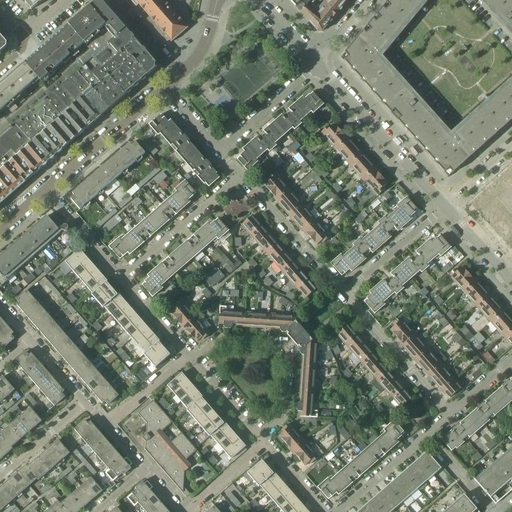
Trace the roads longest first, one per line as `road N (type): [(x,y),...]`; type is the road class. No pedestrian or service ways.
road 1 (residential): [(259,436),(285,408),(286,346),(223,339),(192,359)]
road 2 (residential): [(445,208),(314,63)]
road 3 (residential): [(43,191),(165,85)]
road 4 (residential): [(346,293),(448,414)]
road 5 (residential): [(240,176),(346,293)]
road 6 (residential): [(240,176),(120,278)]
road 7 (residential): [(346,293),(445,208)]
road 8 (residential): [(314,63),(219,149)]
